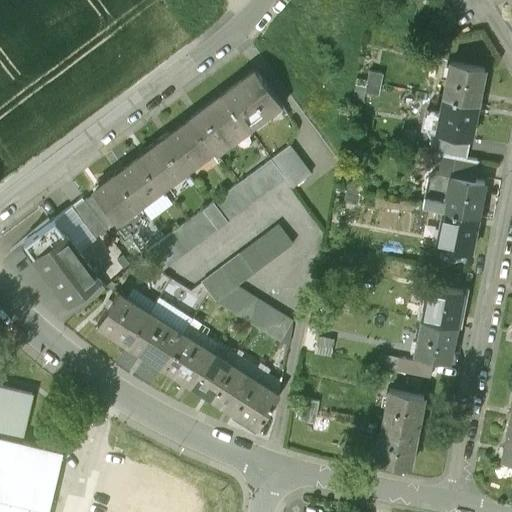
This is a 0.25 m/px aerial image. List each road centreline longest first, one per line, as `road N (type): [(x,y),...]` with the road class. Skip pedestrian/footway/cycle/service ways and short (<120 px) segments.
road 1 (residential): [(0,203),(239,30),(264,0)]
road 2 (unknown): [(273,468),(326,147)]
road 3 (residential): [(273,468),(118,394),(0,296)]
road 4 (residential): [(511,209),(455,506)]
road 5 (residential): [(273,468),(455,506)]
